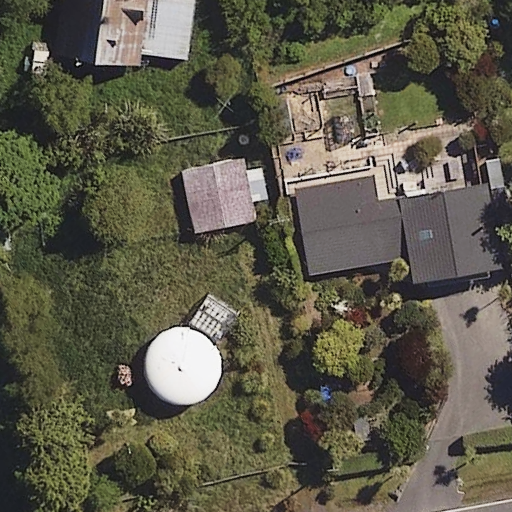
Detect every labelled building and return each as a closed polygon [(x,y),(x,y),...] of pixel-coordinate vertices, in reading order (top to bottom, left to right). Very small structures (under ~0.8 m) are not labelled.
[(54,0),(48,56),(128,66),(130,52),(181,58),(187,0),(54,0)] [(353,70),(314,76),(317,102),(357,96),(353,70)] [(489,266),(464,119),(373,135),(379,174),(288,190),(302,273),(398,257),(402,281),(489,266)] [(262,198),(257,159),(179,170),(187,230),(248,221),(245,201),(262,198)] [(161,327),(150,333),(145,338),(141,343),(138,349),(136,356),(135,362),(135,369),(137,376),(139,382),(143,388),(147,393),(153,397),(159,400),(165,402),(172,403),(179,403),(185,402),(192,399),(198,396),(203,391),(207,386),(210,380),(212,373),(213,366),(213,360),(211,353),(209,347),(205,341),(201,336),(195,332),(189,328),(183,326),(176,325),(169,326),(163,327),(161,327)]
